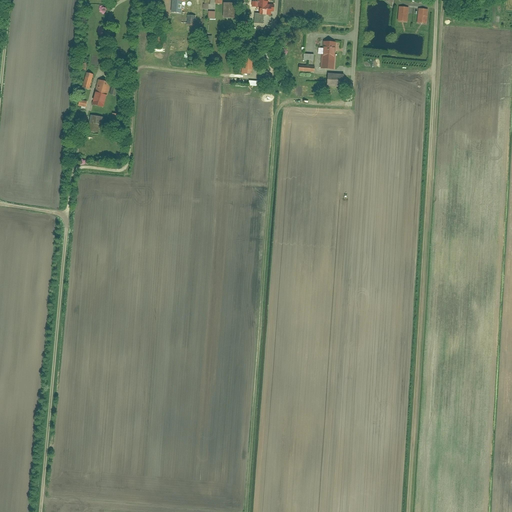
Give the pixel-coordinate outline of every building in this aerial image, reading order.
[(270,17),(270,6),(264,6),(264,3),(267,4),(267,0),(257,0),(257,7),(259,7),(259,13),(255,13),(254,22),(262,22),(262,16),(270,17)] [(235,4),(223,3),(223,19),(235,19),(235,4)] [(409,8),(399,7),(398,21),(408,22),(409,8)] [(418,9),(416,23),(426,24),(428,10),(418,9)] [(322,55),(321,69),(335,70),(336,55),(335,55),(336,43),(323,42),(323,49),(318,48),(318,55),(322,55)] [(270,62),(271,50),(264,50),(264,53),(257,52),(256,61),(270,62)] [(252,75),(253,56),(243,55),(241,74),(252,75)] [(93,75),(86,73),(82,88),(89,90),(93,75)] [(345,75),(328,74),(327,87),(344,88),(345,75)] [(103,108),(107,94),(109,86),(110,84),(98,80),(91,105),(103,108)] [(115,97),(117,88),(109,86),(107,94),(115,97)] [(122,115),(112,114),(111,123),(121,124),(122,115)] [(104,118),(90,116),(87,133),(98,134),(99,125),(102,126),(104,118)]
